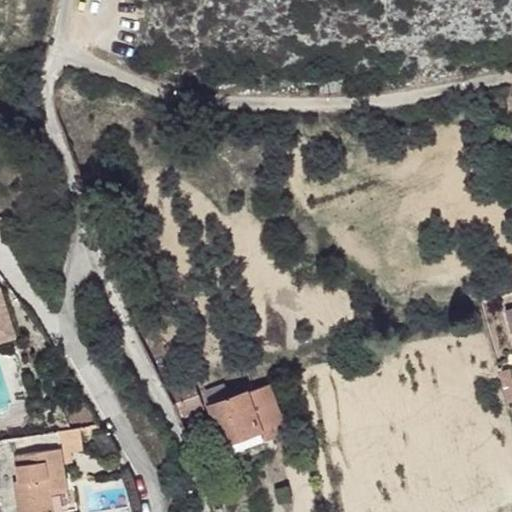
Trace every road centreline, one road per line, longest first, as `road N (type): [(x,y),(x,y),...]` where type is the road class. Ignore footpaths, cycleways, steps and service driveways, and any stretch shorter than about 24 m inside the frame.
road 1 (residential): [(204,511),(173,422),(134,360),(47,115),(51,53)]
road 2 (unclassified): [(511,79),(397,101),(287,109),(175,97),(51,53)]
